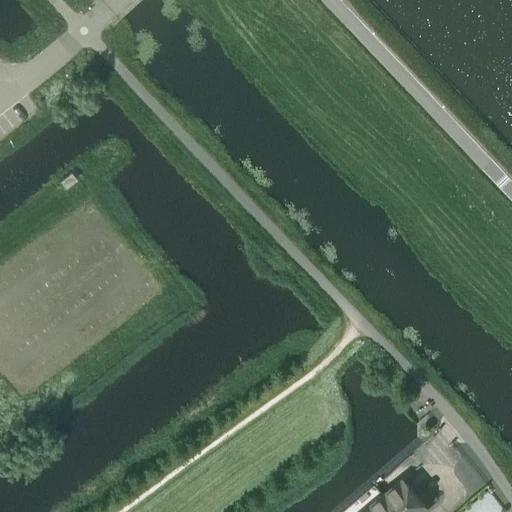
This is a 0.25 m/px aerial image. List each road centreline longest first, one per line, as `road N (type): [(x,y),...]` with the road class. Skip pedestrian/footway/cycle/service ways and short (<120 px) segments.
road 1 (track): [(358,322),(82,32)]
road 2 (unclassified): [(511,190),(329,0)]
road 3 (track): [(511,503),(452,417),(358,322)]
